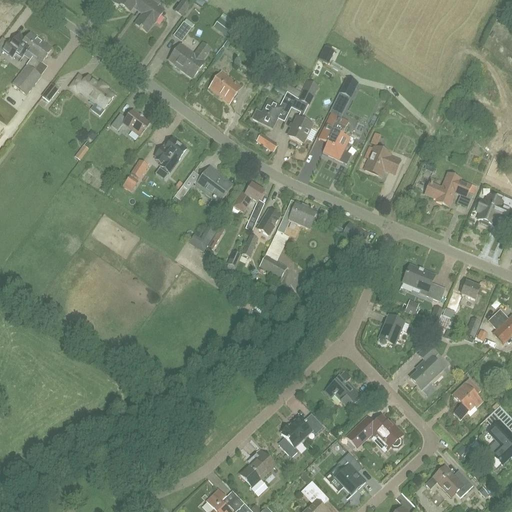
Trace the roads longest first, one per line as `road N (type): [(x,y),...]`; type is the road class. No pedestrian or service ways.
road 1 (residential): [(391,226),(295,187),(60,12)]
road 2 (residential): [(124,511),(196,477),(341,343)]
road 3 (residential): [(364,511),(424,453),(429,437),(341,343)]
road 4 (residential): [(511,277),(391,226)]
road 5 (residential): [(341,343),(391,226)]
